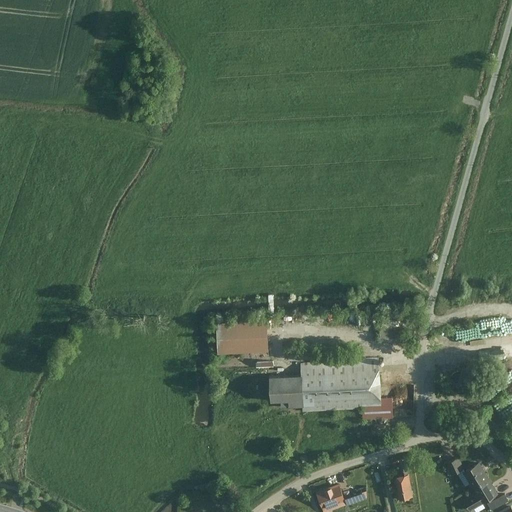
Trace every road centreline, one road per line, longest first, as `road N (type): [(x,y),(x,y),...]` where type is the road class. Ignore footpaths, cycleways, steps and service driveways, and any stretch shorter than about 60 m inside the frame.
road 1 (unclassified): [(511,14),(432,290),(422,440)]
road 2 (residential): [(255,511),(319,475),(422,440)]
